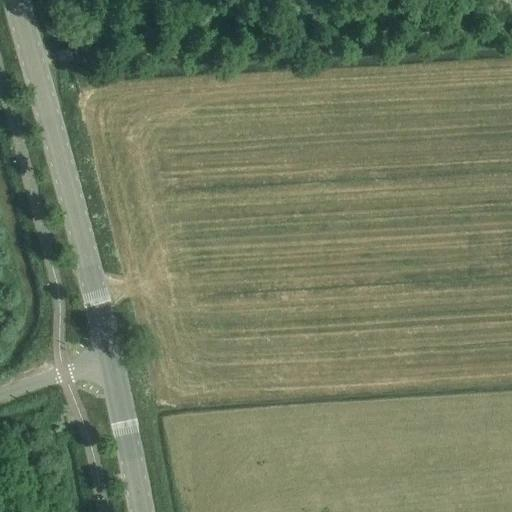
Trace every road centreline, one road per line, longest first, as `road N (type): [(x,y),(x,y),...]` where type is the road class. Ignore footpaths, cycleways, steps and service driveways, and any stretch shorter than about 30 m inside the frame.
road 1 (tertiary): [(111,359),(14,0)]
road 2 (tertiary): [(141,511),(111,359)]
